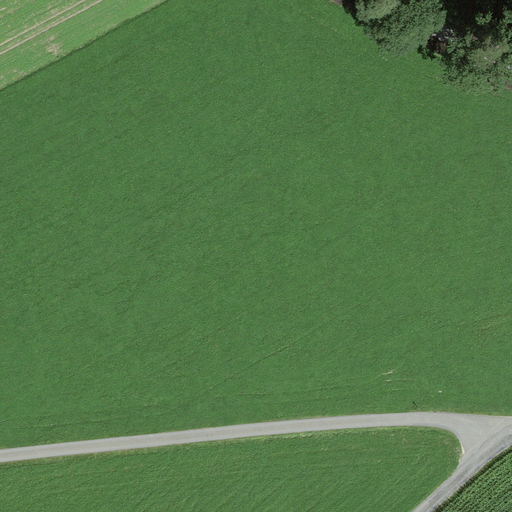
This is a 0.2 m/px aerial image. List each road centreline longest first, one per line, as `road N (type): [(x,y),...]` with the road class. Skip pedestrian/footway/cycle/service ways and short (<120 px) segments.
road 1 (track): [(0,454),(390,418),(500,423)]
road 2 (residential): [(511,65),(383,0)]
road 3 (track): [(500,423),(412,511)]
